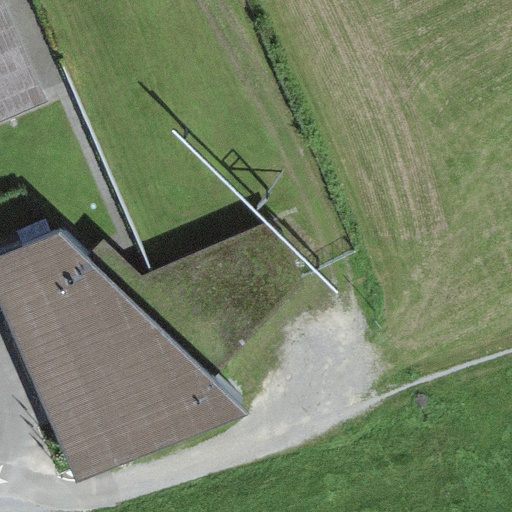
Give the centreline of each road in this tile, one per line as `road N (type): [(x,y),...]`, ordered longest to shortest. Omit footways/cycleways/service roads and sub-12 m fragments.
road 1 (track): [(201,0),(307,211),(348,411)]
road 2 (track): [(57,511),(348,411)]
